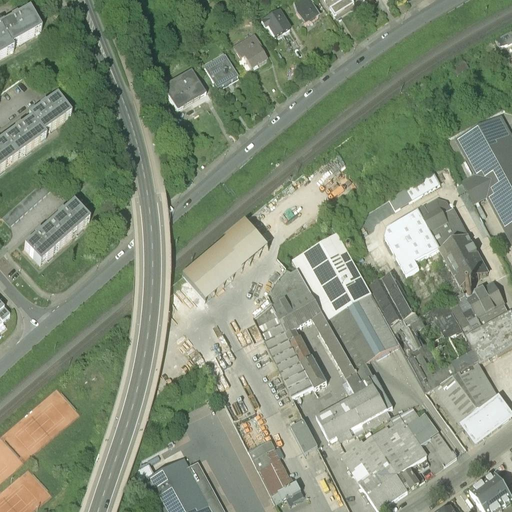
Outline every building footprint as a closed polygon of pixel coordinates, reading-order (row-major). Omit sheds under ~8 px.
[(296,5),(293,5),(296,15),(305,28),(308,26),(311,26),(315,23),(315,21),(319,19),(313,5),(307,0),(302,0),(302,1),(299,3),(296,5)] [(347,0),(320,0),(330,16),(334,21),(353,9),(347,0)] [(360,0),(366,9),(380,0),(360,0)] [(279,14),(260,26),(264,32),(267,30),(275,42),(283,37),(290,33),(291,33),(279,14)] [(0,33),(1,35),(10,52),(40,35),(29,15),(14,23),(0,31),(0,33)] [(505,48),(511,45),(511,34),(501,39),(505,48)] [(0,61),(12,55),(10,52),(1,35),(0,35),(0,61)] [(254,38),(233,51),(241,63),(244,61),(250,72),(251,73),(267,64),(262,55),(258,48),(260,47),(257,43),(254,38)] [(225,59),(203,72),(216,93),(237,80),(225,59)] [(238,65),(245,75),(250,72),(244,61),(241,63),(238,65)] [(191,76),(162,94),(176,117),(206,100),(195,83),(191,76)] [(423,85),(418,89),(422,95),(427,92),(423,85)] [(407,102),(411,110),(416,107),(412,100),(407,102)] [(31,126),(42,141),(70,122),(56,103),(43,112),(28,123),(31,126)] [(416,107),(411,110),(416,120),(419,118),(423,116),(418,106),(416,107)] [(416,120),(412,121),(416,130),(420,128),(423,127),(419,118),(416,120)] [(457,142),(456,142),(456,143),(457,143),(460,149),(460,150),(464,156),(463,156),(464,157),(464,156),(467,163),(468,163),(472,171),(471,171),(472,171),(476,180),(470,183),(469,183),(463,187),(463,186),(462,187),(463,187),(468,197),(474,207),(473,207),(474,208),(474,207),(481,203),(487,200),(491,208),(491,209),(492,208),(496,216),(496,217),(500,224),(500,225),(501,225),(505,233),(504,233),(505,233),(509,241),(509,242),(509,241),(511,246),(511,141),(511,140),(511,139),(508,133),(508,132),(507,132),(504,126),(500,119),(501,119),(500,119),(490,125),(489,125),(479,131),(479,130),(478,131),(468,137),(468,136),(467,137),(457,142)] [(236,125),(230,128),(237,139),(243,136),(236,125)] [(3,145),(17,164),(45,145),(42,141),(31,126),(18,135),(3,145)] [(0,176),(17,164),(3,145),(0,147),(0,176)] [(390,201),(388,202),(394,214),(423,199),(440,190),(434,179),(407,194),(406,193),(390,201)] [(43,186),(1,222),(9,231),(51,195),(43,186)] [(418,216),(439,254),(440,255),(460,293),(460,292),(461,293),(462,292),(461,292),(464,291),(465,291),(465,290),(467,289),(467,290),(469,289),(468,288),(470,287),(471,288),(472,287),(472,286),(475,285),(476,285),(476,284),(478,283),(479,283),(480,283),(479,282),(482,281),(482,282),(483,281),(483,280),(484,280),(485,279),(485,280),(486,279),(488,278),(467,240),(461,228),(453,214),(451,216),(447,208),(438,205),(418,215),(418,216)] [(293,209),(288,212),(291,218),(297,215),(293,209)] [(48,232),(64,250),(88,228),(73,210),(60,222),(48,232)] [(439,254),(418,216),(388,232),(385,240),(395,258),(406,280),(419,273),(416,267),(439,254)] [(183,282),(205,307),(269,253),(246,226),(181,280),(183,282)] [(64,250),(48,232),(37,242),(24,253),(40,271),(64,250)] [(351,262),(337,236),(291,261),(296,269),(295,269),(297,272),(322,317),(354,374),(366,368),(374,364),(393,353),(399,350),(390,333),(367,291),(351,262)] [(272,307),(290,343),(300,338),(295,332),(312,322),(322,317),(297,272),(291,275),(287,273),(268,299),(272,307)] [(367,291),(390,333),(416,318),(393,277),(367,291)] [(465,300),(477,322),(503,308),(504,308),(493,288),(488,291),(488,292),(486,293),(485,292),(475,297),(474,295),(472,297),(471,296),(470,296),(469,296),(468,296),(467,296),(467,297),(467,298),(467,299),(465,300)] [(510,320),(503,308),(477,322),(465,300),(464,298),(463,298),(464,298),(454,304),(456,309),(449,313),(467,344),(510,320)] [(0,330),(13,320),(9,316),(0,305),(0,330)] [(290,343),(272,307),(255,322),(294,401),(315,391),(301,365),(290,343)] [(425,397),(435,392),(458,379),(452,369),(474,357),(467,344),(449,313),(446,308),(419,323),(416,318),(390,333),(399,350),(425,397)] [(373,389),(387,414),(392,411),(375,379),(373,380),(366,368),(354,374),(322,317),(312,322),(355,399),(373,389)] [(510,320),(467,344),(474,357),(480,367),(491,361),(507,352),(511,349),(511,322),(511,320),(510,320)] [(290,343),(301,365),(312,359),(301,338),(300,338),(290,343)] [(452,369),(458,379),(476,369),(480,367),(474,357),(452,369)] [(315,391),(316,392),(328,386),(313,359),(312,359),(301,365),(315,391)] [(458,379),(435,392),(469,437),(476,447),(503,427),(511,421),(499,403),(497,404),(476,369),(458,379)] [(355,399),(316,420),(329,445),(387,414),(373,389),(355,399)] [(362,445),(341,460),(375,511),(382,511),(408,496),(397,480),(402,477),(411,471),(425,462),(426,461),(419,449),(406,430),(419,422),(418,420),(412,411),(391,423),(395,430),(388,434),(387,432),(364,447),(362,445)] [(419,422),(406,430),(419,449),(424,445),(429,442),(438,435),(425,417),(419,422)] [(291,430),(305,456),(318,450),(305,424),(291,430)] [(438,435),(429,442),(438,454),(437,455),(441,461),(447,468),(457,461),(438,435)] [(248,455),(271,500),(293,487),(271,443),(248,455)] [(223,511),(198,462),(187,467),(184,461),(154,477),(148,466),(138,472),(135,479),(138,485),(151,511),(223,511)] [(397,480),(408,496),(409,494),(419,488),(410,474),(403,479),(402,477),(397,480)] [(470,495),(469,495),(477,506),(476,507),(478,509),(479,511),(480,511),(499,511),(511,503),(511,501),(508,496),(505,492),(495,477),(495,478),(470,496),(470,495)] [(293,487),(271,500),(275,508),(287,502),(290,509),(304,501),(296,485),(293,487)]
